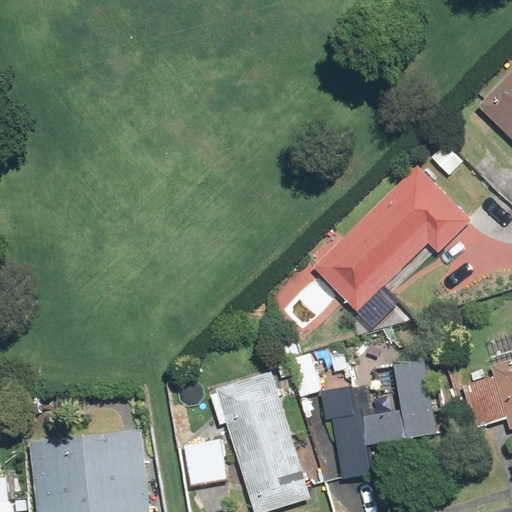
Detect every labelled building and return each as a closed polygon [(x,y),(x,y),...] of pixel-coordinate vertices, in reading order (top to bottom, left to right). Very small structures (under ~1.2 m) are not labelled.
[(511,74),(483,104),(511,132),(511,74)] [(447,142),(428,157),(446,179),(464,164),(447,142)] [(426,164),(318,264),(364,312),(471,212),(426,164)] [(375,341),(331,358),(335,369),(344,366),(350,383),(386,369),(375,341)] [(309,350),(288,356),(299,394),(320,388),(309,350)] [(457,451),(436,355),(390,365),(393,376),(319,392),(338,477),(457,451)] [(511,429),(511,358),(498,363),(501,372),(466,383),(483,439),(511,429)] [(282,365),(222,383),(260,511),(271,511),(322,497),(282,365)] [(35,436),(41,511),(160,511),(152,425),(35,436)] [(229,434),(187,441),(195,486),(237,479),(229,434)]
